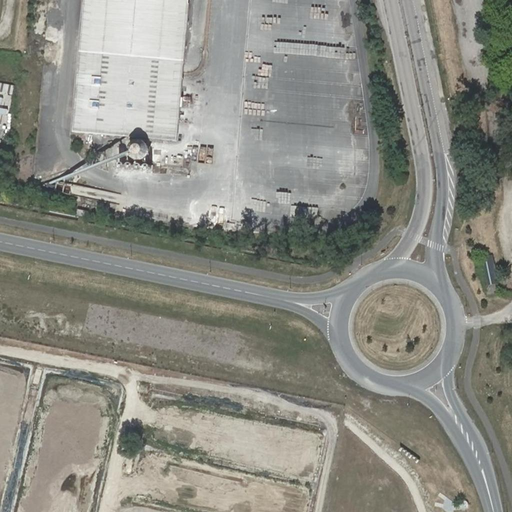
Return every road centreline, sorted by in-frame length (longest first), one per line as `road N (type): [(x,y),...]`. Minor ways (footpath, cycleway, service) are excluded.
road 1 (unknown): [(216,182),(304,224),(342,225),(370,210),(375,179),(347,0)]
road 2 (tertiary): [(0,243),(263,297)]
road 3 (track): [(511,232),(461,0)]
road 4 (residential): [(439,160),(405,0)]
road 5 (residential): [(447,297),(439,160)]
road 6 (residential): [(439,160),(419,238),(384,275)]
